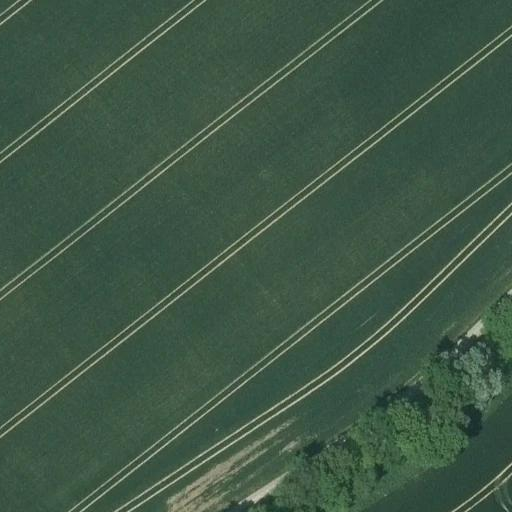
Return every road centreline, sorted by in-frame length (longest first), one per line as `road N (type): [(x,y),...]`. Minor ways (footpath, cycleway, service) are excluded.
road 1 (track): [(239,511),(403,400),(511,299)]
road 2 (track): [(350,511),(413,472),(511,389)]
